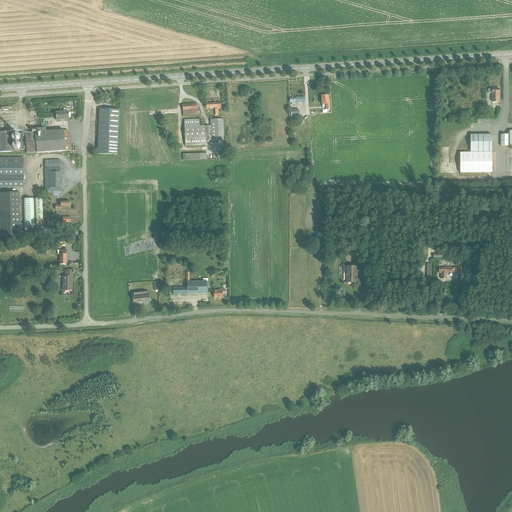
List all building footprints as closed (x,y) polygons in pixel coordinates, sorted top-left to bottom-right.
[(499,102),(499,89),(492,89),(488,89),(487,90),(487,92),(488,94),(492,94),(492,102),(499,102)] [(330,110),(329,107),(329,100),(328,100),(328,96),(321,96),(322,104),(322,107),(326,107),(326,110),(330,110)] [(206,104),(206,108),(215,108),(215,115),(218,115),(218,109),(220,109),(220,107),(221,107),(221,103),(206,104)] [(182,105),(183,115),(197,114),(196,104),(182,105)] [(117,155),(119,109),(99,109),(97,154),(117,155)] [(31,111),(31,118),(39,119),(39,111),(31,111)] [(69,119),(68,112),(52,113),(53,117),(56,116),(56,120),(69,119)] [(200,127),(199,120),(184,120),(185,146),(205,145),(205,141),(218,140),(218,144),(224,143),(223,119),(210,120),(211,126),(204,126),(200,127)] [(35,133),(20,134),(21,150),(27,150),(27,154),(37,153),(69,151),(68,130),(46,132),(46,129),(35,129),(35,133)] [(500,135),(500,146),(511,145),(511,130),(509,131),(509,135),(500,135)] [(0,132),(0,152),(12,152),(11,132),(0,132)] [(460,153),(460,173),(470,173),(491,173),(491,155),(491,152),(491,135),(470,135),(470,153),(460,153)] [(24,159),(0,158),(0,188),(24,188),(24,164),(24,159)] [(60,160),(45,161),(45,192),(60,192),(60,160)] [(19,193),(0,194),(0,209),(1,239),(22,238),(19,193)] [(42,198),(34,199),(37,230),(45,229),(42,198)] [(34,199),(23,200),(25,230),(36,229),(34,199)] [(70,207),(70,201),(61,202),(61,206),(55,206),(55,210),(61,210),(61,207),(70,207)] [(66,265),(66,250),(58,250),(58,254),(60,254),(60,265),(66,265)] [(458,265),(458,268),(458,273),(462,273),(462,271),(466,271),(467,262),(459,262),(458,265)] [(357,267),(343,267),(343,272),(346,272),(346,282),(357,282),(357,271),(357,267)] [(441,268),(439,268),(439,273),(441,273),(441,279),(446,279),(446,273),(454,273),(458,273),(458,268),(454,268),(448,268),(448,267),(445,267),(445,268),(441,268)] [(63,277),(63,291),(72,291),(72,277),(73,277),(74,271),(66,271),(66,277),(63,277)] [(173,295),(207,294),(207,281),(189,282),(189,272),(186,272),(186,282),(187,282),(187,288),(173,288),(173,295)] [(213,291),(214,298),(218,298),(218,299),(222,299),(222,294),(226,293),(226,290),(219,290),(219,291),(213,291)] [(150,302),(149,295),(148,291),(132,293),(133,304),(150,302)]
